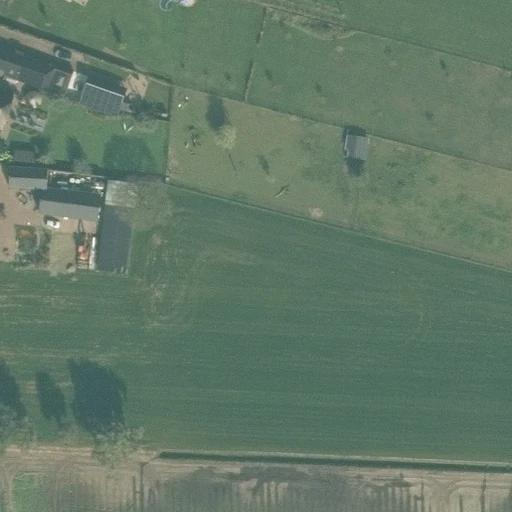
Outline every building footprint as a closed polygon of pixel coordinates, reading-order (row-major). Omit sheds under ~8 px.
[(0,91),(0,90),(0,74),(64,97),(73,72),(0,46),(0,91)] [(77,74),(72,94),(100,104),(106,84),(77,74)] [(159,108),(165,83),(150,80),(145,105),(159,108)] [(202,136),(203,133),(209,134),(212,118),(193,114),(190,134),(202,136)] [(348,134),(342,157),(363,162),(368,139),(348,134)] [(10,168),(9,188),(41,190),(39,213),(53,215),(57,191),(46,190),(47,170),(10,168)] [(0,241),(0,260),(22,261),(28,261),(28,225),(1,225),(1,242),(0,241)] [(22,261),(0,260),(0,279),(22,280),(22,261)] [(116,402),(114,420),(130,422),(133,404),(116,402)]
